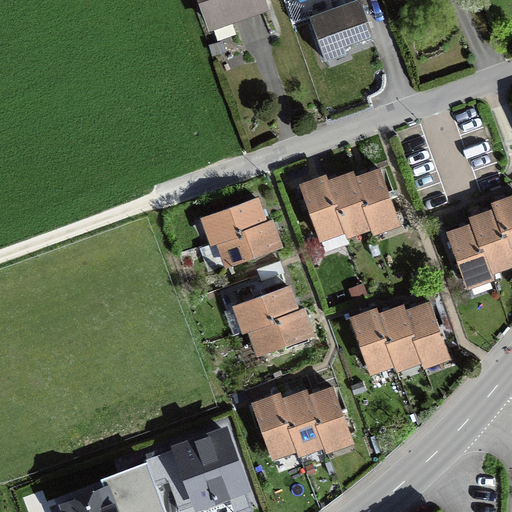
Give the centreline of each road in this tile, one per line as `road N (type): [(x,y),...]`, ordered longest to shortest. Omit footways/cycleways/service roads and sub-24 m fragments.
road 1 (residential): [(511,74),(151,202)]
road 2 (tertiary): [(366,511),(495,387)]
road 3 (track): [(151,202),(0,256)]
